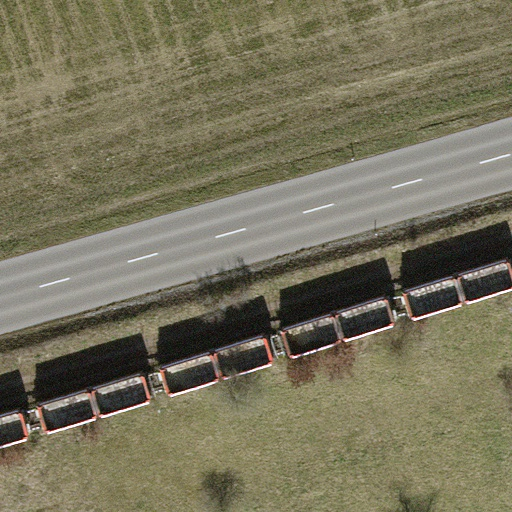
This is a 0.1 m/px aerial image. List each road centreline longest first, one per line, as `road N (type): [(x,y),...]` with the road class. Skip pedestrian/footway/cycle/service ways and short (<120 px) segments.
road 1 (track): [(511,238),(0,390)]
road 2 (secondary): [(0,299),(511,154)]
